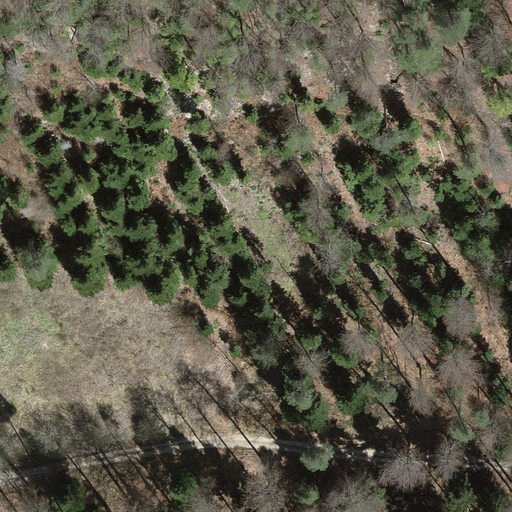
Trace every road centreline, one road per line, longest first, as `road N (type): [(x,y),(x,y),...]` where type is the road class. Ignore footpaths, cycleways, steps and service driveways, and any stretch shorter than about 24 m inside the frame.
road 1 (track): [(76,511),(162,448),(201,442),(511,465)]
road 2 (track): [(302,444),(511,416)]
road 3 (track): [(0,468),(162,448)]
